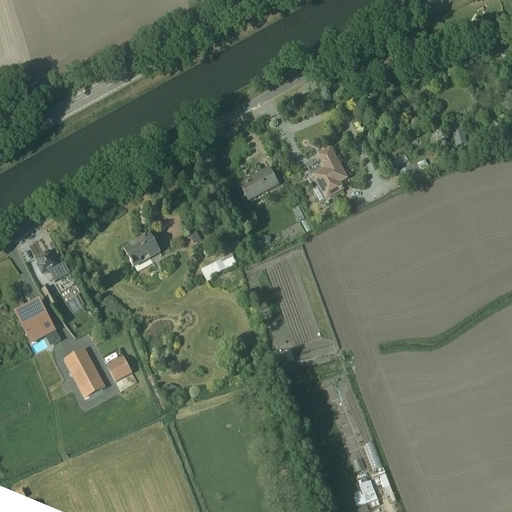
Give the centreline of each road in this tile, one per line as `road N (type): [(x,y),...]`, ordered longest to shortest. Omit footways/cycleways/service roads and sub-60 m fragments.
road 1 (unclassified): [(0,244),(315,71)]
road 2 (secondary): [(0,145),(265,0)]
road 3 (unclassified): [(511,28),(338,77),(315,71)]
road 4 (unclassified): [(315,71),(445,0)]
